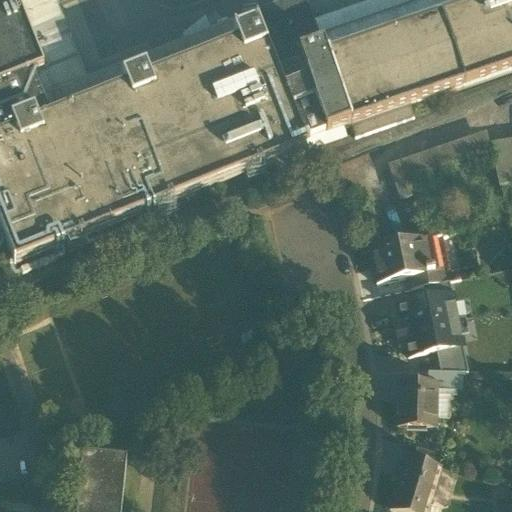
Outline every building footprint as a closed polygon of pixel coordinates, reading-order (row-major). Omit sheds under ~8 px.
[(0,0),(0,90),(31,78),(42,73),(12,0),(0,0)] [(12,0),(42,73),(31,78),(40,100),(55,107),(91,93),(86,81),(53,0),(12,0)] [(292,0),(251,17),(256,27),(267,23),(283,63),(298,58),(298,56),(322,48),(313,24),(302,0),(292,0)] [(383,0),(313,24),(322,48),(323,48),(326,59),(440,20),(497,0),(383,0)] [(463,88),(511,71),(511,0),(497,0),(440,20),(463,88)] [(183,43),(86,81),(91,93),(122,80),(145,71),(149,81),(238,46),(234,36),(256,27),(251,17),(251,16),(228,25),(226,21),(216,26),(217,29),(209,32),(205,21),(182,39),(183,43)] [(409,107),(463,88),(440,20),(326,59),(323,48),(322,48),(298,56),(298,58),(306,78),(306,77),(326,134),(325,135),(326,136),(350,128),(350,127),(351,127),(409,107)] [(267,23),(256,27),(303,143),(325,135),(326,134),(306,77),(306,78),(298,58),(283,63),(267,23)] [(145,71),(122,80),(126,90),(37,125),(33,116),(11,124),(15,134),(0,140),(0,232),(13,265),(15,265),(15,266),(65,246),(82,239),(154,211),(172,204),(244,175),(261,168),(273,164),(295,155),(305,151),(305,150),(306,149),(303,143),(256,27),(234,36),(238,46),(149,81),(145,71)] [(0,140),(15,134),(11,124),(33,116),(37,125),(126,90),(122,80),(91,93),(55,107),(40,100),(31,78),(0,90),(0,140)] [(351,127),(356,140),(414,120),(409,107),(351,127)] [(396,188),(494,154),(487,133),(390,167),(396,188)] [(511,142),(492,145),(501,187),(511,185),(511,142)] [(301,171),(295,155),(273,164),(275,168),(279,180),(301,171)] [(273,164),(261,168),(263,173),(275,168),(273,164)] [(263,173),(261,168),(244,175),(247,184),(265,177),(263,173)] [(172,204),(154,211),(158,219),(175,212),(172,204)] [(82,239),(65,246),(68,255),(86,248),(82,239)] [(376,285),(376,287),(408,281),(407,280),(434,275),(433,271),(432,271),(431,267),(429,267),(424,241),(377,250),(369,251),(373,271),(376,270),(379,284),(376,285)] [(408,281),(410,292),(423,290),(444,285),(442,273),(434,275),(407,280),(408,281)] [(423,290),(425,303),(452,298),(449,284),(444,285),(423,290)] [(436,354),(462,349),(452,298),(425,303),(397,309),(400,322),(394,324),(399,349),(405,347),(407,360),(436,354)] [(462,349),(436,354),(438,367),(465,362),(462,349)] [(465,362),(438,367),(440,375),(462,376),(468,376),(465,362)] [(436,388),(461,389),(462,376),(440,375),(427,375),(427,387),(436,387),(436,388)] [(397,430),(435,431),(436,388),(436,387),(427,387),(402,386),(402,408),(397,408),(397,430)] [(413,463),(440,471),(444,458),(416,450),(413,463)] [(389,511),(427,511),(439,476),(433,474),(434,471),(440,472),(440,471),(413,463),(405,461),(389,511)] [(119,511),(124,468),(81,463),(75,511),(119,511)]
